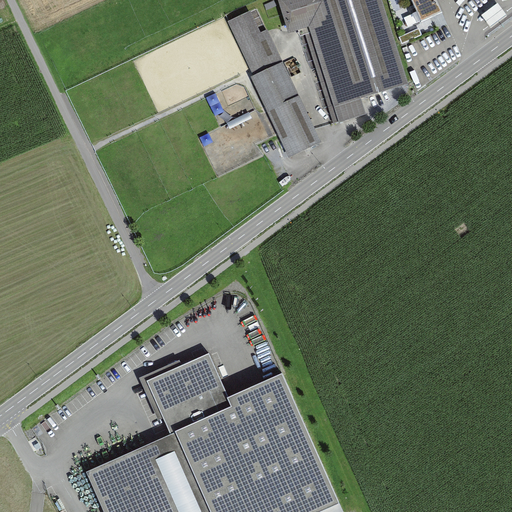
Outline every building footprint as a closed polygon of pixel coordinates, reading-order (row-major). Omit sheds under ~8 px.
[(409,83),(382,0),(278,0),(289,32),(309,26),(340,123),(367,114),(362,98),(409,83)] [(437,0),(412,0),(422,21),(443,12),(437,0)] [(507,15),(498,3),(482,15),(491,27),(507,15)] [(261,32),(251,11),(228,22),(253,75),(283,61),(268,29),(261,32)] [(251,76),(267,110),(299,95),(283,61),(253,75),(251,76)] [(299,95),(267,110),(289,157),(321,142),(299,95)] [(183,366),(148,381),(164,417),(172,434),(87,471),(105,511),(319,511),(340,503),(283,373),(228,397),(210,354),(183,366)] [(158,420),(164,417),(148,381),(183,366),(180,360),(139,377),(158,420)] [(343,511),(340,503),(319,511),(343,511)]
